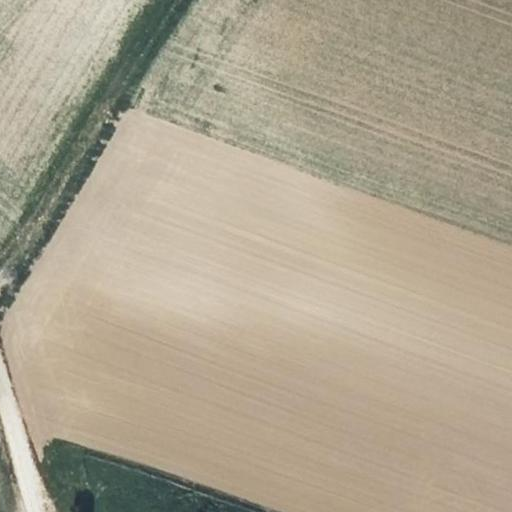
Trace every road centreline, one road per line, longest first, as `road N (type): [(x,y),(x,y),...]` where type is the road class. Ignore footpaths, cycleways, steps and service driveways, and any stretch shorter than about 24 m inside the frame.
road 1 (track): [(189,0),(0,264)]
road 2 (unclassified): [(30,511),(0,381)]
